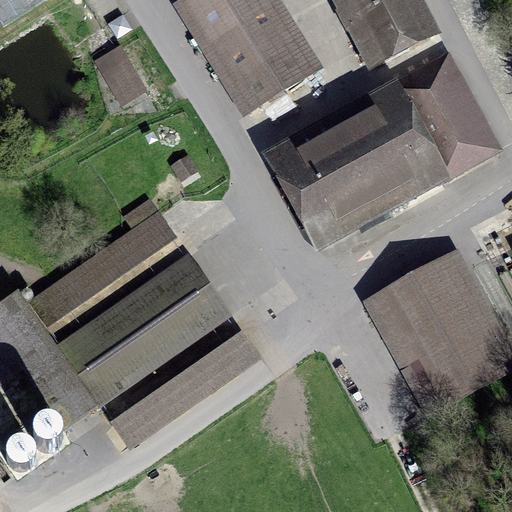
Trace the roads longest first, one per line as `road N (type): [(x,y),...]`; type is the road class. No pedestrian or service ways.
road 1 (unclassified): [(511,177),(323,298),(132,0)]
road 2 (track): [(323,298),(273,368),(153,454),(45,511)]
